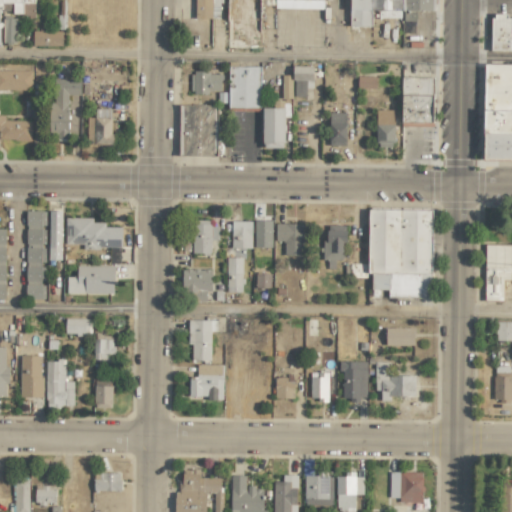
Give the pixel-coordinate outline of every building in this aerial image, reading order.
[(33,0),(0,0),(0,3),(13,3),(12,13),(22,13),(22,3),(34,3),(33,0)] [(194,0),(194,18),(219,18),(219,0),(194,0)] [(433,0),(274,0),(274,8),(323,9),(323,0),(349,0),(349,26),(371,26),(371,10),(433,11),(433,0)] [(491,50),(511,50),(511,18),(506,18),(506,14),(491,14),(491,50)] [(3,18),(2,44),(16,44),(17,19),(3,18)] [(32,31),(32,46),(62,46),(62,31),(32,31)] [(511,64),(484,64),(483,159),(511,159),(511,64)] [(228,110),(259,110),(260,67),(228,66),(228,110)] [(309,96),(310,66),(293,66),(293,96),(309,96)] [(0,90),(31,90),(32,71),(0,70),(0,90)] [(220,72),(191,73),(191,93),(220,92),(220,72)] [(282,99),(291,99),(291,75),(281,75),(282,99)] [(375,76),(357,76),(357,88),(375,89),(375,76)] [(433,77),(401,77),(401,126),(433,127),(433,77)] [(68,96),(80,95),(79,79),(50,79),(51,139),(68,139),(68,96)] [(178,155),(215,156),(216,105),(179,104),(178,155)] [(263,148),(284,148),(284,107),(262,108),(263,148)] [(95,116),(110,117),(110,109),(95,109),(95,116)] [(394,110),(376,109),(376,147),(393,147),(394,110)] [(345,146),(345,113),(329,112),(328,145),(345,146)] [(31,121),(4,120),(4,116),(0,115),(0,139),(30,140),(31,121)] [(87,143),(111,143),(112,118),(87,117),(87,143)] [(431,297),(432,210),(368,209),(367,272),(365,272),(365,275),(371,275),(371,289),(388,290),(387,296),(431,297)] [(45,211),(26,210),(25,246),(44,246),(45,211)] [(61,211),(49,210),(48,259),(58,259),(58,254),(54,254),(55,247),(60,247),(61,211)] [(121,248),(121,227),(104,227),(104,223),(92,223),(92,218),(65,218),(65,244),(83,244),(83,248),(121,248)] [(218,240),(218,226),(210,226),(210,220),(192,220),(192,254),(210,254),(211,240),(218,240)] [(254,247),(271,247),(271,221),(254,220),(254,247)] [(251,248),(251,221),(231,221),(231,248),(251,248)] [(302,256),(302,223),(275,223),(275,241),(284,241),(284,255),(302,256)] [(322,240),(323,260),(327,260),(327,269),(335,269),(334,260),(343,260),(343,242),(346,242),(346,225),(326,225),(327,240),(322,240)] [(25,298),(43,299),(43,280),(45,280),(45,264),(44,264),(45,248),(26,247),(25,298)] [(511,247),(486,247),(486,301),(505,301),(505,281),(511,281),(511,247)] [(241,258),(226,258),(226,292),(242,292),(241,258)] [(67,276),(67,294),(113,294),(113,266),(76,265),(76,276),(67,276)] [(211,291),(211,269),(181,269),(182,295),(199,294),(199,298),(205,298),(205,291),(211,291)] [(270,288),(270,274),(255,273),(255,288),(270,288)] [(64,334),(90,334),(91,319),(65,318),(64,334)] [(511,321),(496,322),(496,341),(511,340),(511,321)] [(385,328),(385,345),(414,345),(414,327),(385,328)] [(93,361),(112,361),(113,335),(93,335),(93,361)] [(41,355),(20,355),(19,397),(41,397),(41,355)] [(65,361),(46,360),(45,407),(73,408),(73,381),(64,381),(65,361)] [(341,400),(365,400),(366,361),(339,361),(338,370),(342,370),(341,400)] [(414,397),(414,376),(389,375),(389,362),(374,362),(374,390),(380,390),(380,400),(390,401),(390,396),(414,397)] [(222,365),(197,365),(197,377),(189,377),(189,396),(207,397),(207,400),(221,400),(222,365)] [(495,375),(509,375),(509,367),(495,367),(495,375)] [(309,400),(327,400),(328,373),(310,373),(309,400)] [(511,377),(493,376),(492,401),(511,402),(511,377)] [(293,399),(294,379),(274,379),(274,398),(293,399)] [(111,381),(94,381),(93,407),(111,408),(111,381)] [(221,511),(222,478),(199,477),(199,469),(178,469),(176,511),(204,511),(205,493),(213,494),(212,511),(221,511)] [(120,490),(120,472),(99,472),(100,479),(93,479),(93,491),(120,490)] [(389,501),(422,501),(422,472),(389,472),(389,501)] [(362,474),(344,474),(344,476),(335,476),(336,511),(354,511),(354,495),(362,495),(362,474)] [(229,511),(266,511),(267,510),(262,510),(263,488),(245,487),(245,476),(231,475),(229,511)] [(296,511),(296,475),(282,475),(282,481),(272,481),(272,511),(296,511)] [(332,476),(304,475),(303,505),(332,506),(332,476)] [(28,511),(28,478),(12,478),(12,511),(28,511)] [(511,511),(511,482),(501,482),(500,511),(511,511)] [(54,504),(55,486),(35,485),(34,504),(54,504)]
